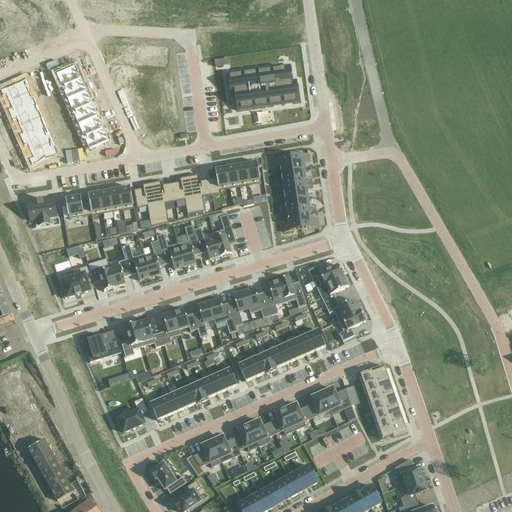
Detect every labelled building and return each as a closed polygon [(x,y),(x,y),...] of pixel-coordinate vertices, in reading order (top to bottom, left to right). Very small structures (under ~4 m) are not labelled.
[(148,0),(148,8),(161,9),(161,0),(148,0)] [(161,0),(161,9),(174,9),(174,0),(161,0)] [(174,0),(174,9),(189,10),(189,0),(174,0)] [(44,6),(33,11),(42,31),(53,26),(44,6)] [(33,11),(25,14),(34,34),(42,31),(33,11)] [(25,14),(17,17),(26,37),(34,34),(25,14)] [(17,17),(9,21),(18,41),(26,37),(17,17)] [(9,21),(1,24),(2,27),(10,44),(18,41),(9,21)] [(2,27),(0,27),(0,43),(3,50),(11,47),(10,44),(2,27)] [(71,67),(52,76),(55,82),(58,81),(59,84),(56,85),(58,88),(77,80),(71,67)] [(290,67),(228,76),(230,97),(235,96),(237,112),(300,103),(297,82),(293,82),(290,67)] [(21,79),(0,88),(0,96),(2,96),(4,102),(25,93),(23,88),(25,88),(21,79)] [(77,80),(58,88),(59,92),(62,90),(63,94),(60,95),(63,101),(82,93),(77,80)] [(7,108),(3,110),(6,116),(32,105),(29,97),(27,98),(25,93),(4,102),(7,108)] [(82,93),(63,101),(65,107),(68,106),(70,109),(67,110),(69,113),(88,105),(82,93)] [(32,105),(6,116),(9,122),(12,121),(15,127),(36,118),(34,113),(36,113),(32,105)] [(88,105),(69,113),(70,117),(73,115),(74,119),(71,120),(74,126),(93,117),(88,105)] [(93,117),(74,126),(76,132),(79,131),(81,134),(78,135),(79,138),(99,130),(93,117)] [(18,133),(14,135),(17,141),(43,130),(40,122),(38,123),(36,118),(15,127),(18,133)] [(43,130),(17,141),(19,147),(23,146),(26,152),(47,143),(45,138),(47,137),(43,130)] [(99,130),(79,138),(81,141),(83,140),(85,144),(82,145),(85,151),(104,143),(99,130)] [(29,158),(25,160),(28,166),(54,155),(51,147),(49,147),(47,143),(26,152),(29,158)] [(308,156),(291,158),(293,173),(305,171),(304,164),(309,163),(308,156)] [(291,158),(273,161),(275,168),(280,168),(281,175),(293,173),(291,158)] [(258,163),(247,165),(250,186),(261,184),(258,163)] [(247,165),(237,167),(240,188),(250,186),(247,165)] [(237,167),(227,169),(230,190),(240,188),(237,167)] [(217,180),(210,182),(212,193),(230,190),(227,169),(215,171),(217,180)] [(305,171),(293,173),(295,187),(313,185),(312,181),(306,181),(305,171)] [(283,185),(277,186),(278,190),(295,187),(293,173),(281,175),(283,185)] [(200,176),(190,178),(197,217),(206,216),(203,195),(212,193),(210,182),(207,182),(201,183),(200,176)] [(181,187),(173,189),(175,203),(185,201),(188,219),(197,217),(190,178),(180,180),(181,187)] [(163,183),(153,185),(159,222),(159,227),(169,225),(165,204),(175,203),(173,189),(164,190),(163,183)] [(144,193),(135,195),(138,210),(148,208),(151,228),(159,227),(159,222),(153,185),(143,186),(144,193)] [(313,185),(295,187),(297,201),(309,200),(307,190),(313,189),(313,185)] [(295,187),(278,190),(278,194),(284,193),(285,203),(297,201),(295,187)] [(131,188),(120,190),(123,212),(134,210),(131,188)] [(120,190),(110,192),(113,213),(123,212),(120,190)] [(110,192),(100,194),(103,215),(113,213),(110,192)] [(100,194),(88,196),(92,217),(103,215),(100,194)] [(81,197),(66,200),(69,220),(92,217),(89,203),(82,204),(81,197)] [(37,203),(28,204),(31,222),(39,221),(40,227),(41,227),(40,226),(49,224),(49,225),(50,225),(49,219),(57,218),(54,200),(44,201),(44,200),(43,200),(44,201),(38,202),(38,201),(37,202),(37,203)] [(309,200),(297,201),(299,216),(311,214),(317,213),(316,209),(310,210),(309,200)] [(287,213),(281,214),(282,218),(287,217),(299,216),(297,201),(285,203),(287,213)] [(311,214),(299,216),(301,231),(319,228),(318,220),(312,221),(311,214)] [(214,235),(213,235),(215,239),(215,240),(220,257),(220,258),(221,258),(232,254),(230,247),(237,245),(228,217),(228,216),(220,219),(224,231),(224,232),(214,235)] [(288,225),(283,225),(284,233),(301,231),(299,216),(287,217),(288,225)] [(177,239),(177,240),(179,245),(186,268),(196,265),(197,265),(194,258),(201,256),(194,232),(192,227),(185,229),(185,230),(187,236),(187,237),(177,239)] [(194,232),(201,256),(208,254),(210,261),(220,258),(220,257),(215,240),(215,239),(205,242),(203,236),(201,230),(201,229),(201,230),(195,232),(194,232)] [(165,235),(157,238),(159,242),(166,266),(173,264),(175,271),(186,268),(179,245),(178,245),(178,246),(169,248),(165,236),(165,235)] [(155,258),(145,261),(151,279),(161,276),(159,268),(166,266),(159,242),(158,243),(151,245),(155,257),(155,258)] [(130,246),(122,248),(126,261),(131,277),(138,275),(140,282),(150,279),(151,279),(145,261),(144,256),(142,249),(141,249),(132,252),(131,252),(130,246)] [(118,262),(108,265),(108,267),(110,271),(115,289),(115,290),(126,286),(124,279),(131,277),(126,261),(125,262),(118,264),(118,262)] [(75,278),(62,282),(64,289),(62,290),(65,300),(76,296),(76,297),(82,296),(81,295),(90,292),(87,281),(93,280),(91,272),(89,267),(73,272),(75,278)] [(108,267),(91,272),(93,280),(94,284),(101,282),(101,283),(104,293),(105,293),(115,290),(115,289),(110,271),(108,267)] [(320,267),(308,272),(312,280),(317,278),(321,288),(344,276),(341,270),(340,271),(338,267),(324,274),(320,267)] [(321,288),(317,290),(326,308),(337,302),(334,295),(349,288),(347,284),(348,284),(344,276),(321,288)] [(290,278),(279,282),(285,300),(286,304),(296,301),(299,310),(307,307),(299,283),(292,285),(290,278)] [(270,292),(264,294),(271,317),(271,318),(277,316),(279,316),(276,307),(286,304),(285,300),(279,282),(268,285),(270,292)] [(310,284),(305,287),(308,293),(313,290),(310,284)] [(0,325),(14,319),(7,303),(0,286),(0,325)] [(255,289),(244,292),(249,311),(251,315),(261,312),(263,320),(271,318),(271,317),(264,294),(257,296),(255,289)] [(235,303),(229,305),(229,306),(236,329),(243,326),(239,314),(249,311),(244,292),(233,296),(235,303)] [(209,303),(214,321),(216,327),(218,332),(228,329),(230,336),(231,335),(235,334),(238,333),(236,329),(229,306),(229,305),(222,307),(220,300),(209,303)] [(337,302),(326,308),(330,315),(334,313),(339,323),(362,312),(358,305),(357,306),(355,302),(341,309),(337,302)] [(200,313),(193,315),(197,331),(198,331),(200,340),(208,337),(206,331),(216,327),(214,321),(209,303),(198,306),(199,310),(200,313)] [(184,310),(174,314),(180,332),(189,329),(191,334),(198,331),(197,331),(193,315),(187,317),(184,310)] [(362,312),(339,323),(344,333),(339,335),(343,343),(355,337),(351,330),(366,323),(364,319),(365,319),(362,312)] [(166,328),(159,330),(165,347),(172,345),(170,340),(181,336),(180,332),(174,314),(163,317),(166,328)] [(271,318),(263,320),(266,327),(273,325),(272,322),(271,318)] [(148,321),(137,325),(144,348),(154,345),(156,350),(165,347),(159,330),(152,332),(148,321)] [(130,344),(122,346),(126,359),(135,356),(133,352),(144,348),(137,325),(125,328),(130,344)] [(243,326),(236,329),(238,333),(238,336),(245,333),(243,326)] [(319,331),(309,336),(316,352),(326,348),(319,331)] [(95,338),(83,341),(90,364),(120,355),(115,338),(103,341),(101,336),(95,339),(95,338)] [(309,336),(299,340),(306,357),(316,352),(309,336)] [(299,340),(289,345),(296,361),(306,357),(299,340)] [(289,345),(279,349),(286,365),(296,361),(289,345)] [(279,349),(269,353),(276,370),(286,365),(279,349)] [(269,353),(259,358),(266,374),(266,375),(276,371),(276,370),(269,353)] [(259,358),(249,362),(256,379),(266,374),(259,358)] [(249,362),(239,367),(246,383),(256,379),(249,362)] [(371,372),(360,375),(383,441),(393,437),(394,440),(408,434),(385,369),(372,374),(371,372)] [(230,370),(220,375),(228,391),(238,387),(230,370)] [(129,375),(119,378),(121,385),(130,381),(129,375)] [(220,375),(210,379),(217,396),(228,391),(220,375)] [(210,379),(200,384),(207,400),(217,396),(210,379)] [(200,384),(190,388),(197,404),(198,405),(208,401),(207,400),(200,384)] [(190,388),(180,392),(187,409),(197,404),(190,388)] [(354,388),(346,391),(352,408),(360,405),(354,388)] [(329,389),(322,392),(332,416),(352,408),(346,391),(336,395),(333,390),(329,391),(329,389)] [(180,392),(170,397),(177,413),(187,409),(180,392)] [(315,404),(307,408),(312,420),(330,412),(332,416),(322,392),(315,395),(316,397),(312,399),(315,404)] [(170,397),(160,401),(167,418),(177,413),(170,397)] [(138,412),(118,421),(124,434),(145,425),(141,416),(148,413),(143,401),(135,404),(138,412)] [(160,401),(150,405),(157,422),(167,418),(160,401)] [(297,406),(286,410),(296,432),(306,428),(304,423),(312,420),(307,408),(299,411),(297,406)] [(278,420),(270,424),(276,436),(284,432),(285,437),(296,432),(286,410),(276,415),(278,420)] [(260,422),(250,426),(259,448),(270,444),(268,439),(276,436),(270,424),(262,427),(260,422)] [(241,437),(234,440),(241,456),(239,452),(247,448),(249,453),(259,448),(250,426),(239,431),(241,437)] [(223,438),(213,443),(223,464),(241,456),(234,440),(226,443),(223,438)] [(36,446),(28,450),(57,503),(74,493),(70,486),(45,441),(36,446)] [(205,453),(193,458),(200,467),(201,469),(210,465),(212,469),(223,464),(213,443),(202,447),(205,453)] [(411,461),(395,470),(401,488),(424,480),(420,470),(414,472),(411,461)] [(164,465),(150,474),(156,482),(157,481),(165,492),(167,491),(170,496),(186,484),(183,479),(176,483),(164,465)] [(200,467),(194,471),(198,478),(204,474),(201,469),(200,467)] [(243,467),(237,470),(240,477),(246,474),(243,467)] [(309,467),(299,473),(308,489),(318,484),(309,467)] [(299,473),(289,478),(298,495),(308,489),(299,473)] [(289,478),(279,484),(288,501),(298,495),(289,478)] [(404,508),(399,510),(418,504),(415,496),(428,491),(424,480),(401,488),(405,498),(401,500),(404,508)] [(188,496),(173,504),(177,511),(178,510),(179,511),(185,511),(202,503),(196,492),(200,490),(197,484),(185,491),(188,496)] [(279,484),(269,489),(278,506),(288,501),(279,484)] [(372,487),(362,493),(372,510),(381,504),(372,487)] [(269,489),(259,495),(268,511),(278,506),(269,489)] [(362,493),(352,498),(359,511),(367,511),(372,510),(362,493)] [(259,495),(249,500),(255,511),(267,511),(268,511),(259,495)] [(359,511),(352,498),(342,504),(346,511),(359,511)] [(255,511),(249,500),(239,506),(241,511),(255,511)]
